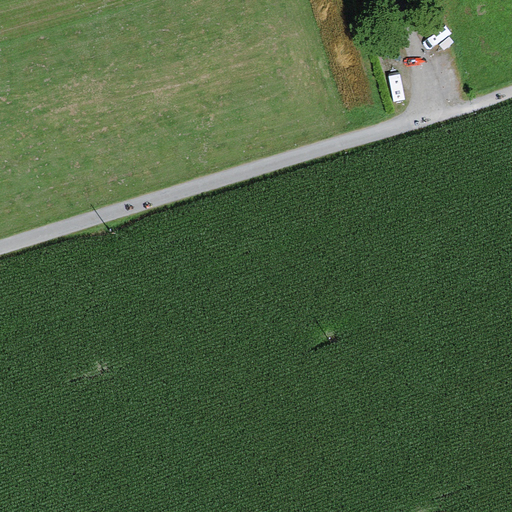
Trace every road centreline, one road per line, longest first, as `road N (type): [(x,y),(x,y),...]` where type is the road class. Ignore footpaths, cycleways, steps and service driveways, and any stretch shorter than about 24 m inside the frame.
road 1 (track): [(0,247),(511,92)]
road 2 (track): [(399,0),(438,116)]
